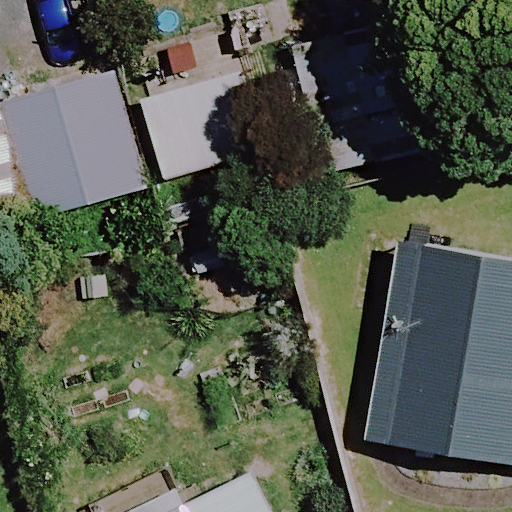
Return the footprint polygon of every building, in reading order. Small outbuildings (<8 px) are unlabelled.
[(403,169),(390,46),(321,53),(335,177),(403,169)] [(0,235),(142,195),(110,79),(0,109),(0,235)] [(259,162),(239,82),(143,107),(164,187),(259,162)] [(511,254),(399,239),(371,451),(511,469),(511,254)] [(268,511),(252,478),(185,511),(175,493),(136,511),(268,511)]
